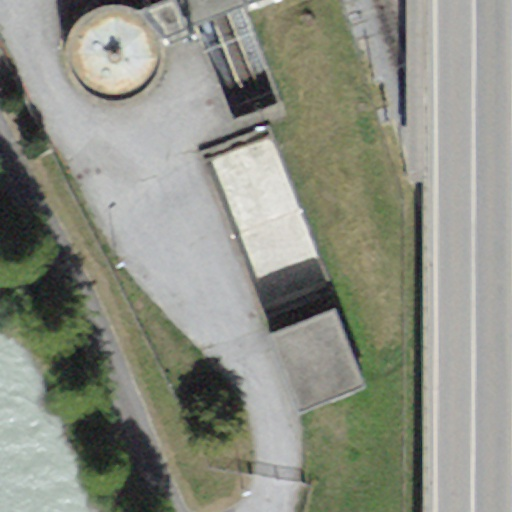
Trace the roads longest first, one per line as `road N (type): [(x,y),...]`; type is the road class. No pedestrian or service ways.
road 1 (secondary): [(471,0),(470,511)]
road 2 (unclassified): [(0,97),(188,511)]
